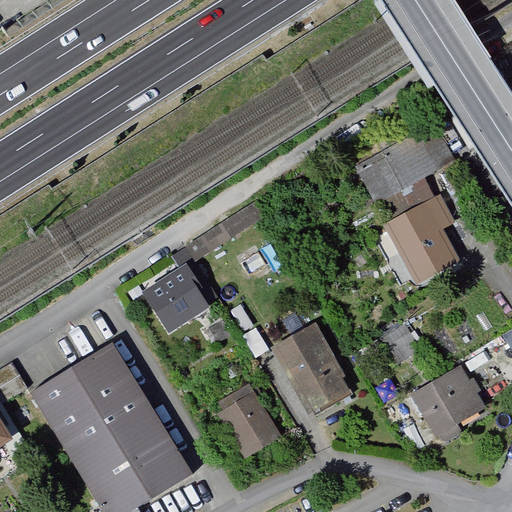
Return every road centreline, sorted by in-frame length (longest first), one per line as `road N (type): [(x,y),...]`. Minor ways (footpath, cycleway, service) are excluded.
road 1 (motorway): [(0,160),(252,0)]
road 2 (residential): [(478,511),(416,482),(333,470),(230,511)]
road 3 (tertiary): [(416,0),(511,149)]
road 4 (motorway): [(147,0),(0,93)]
